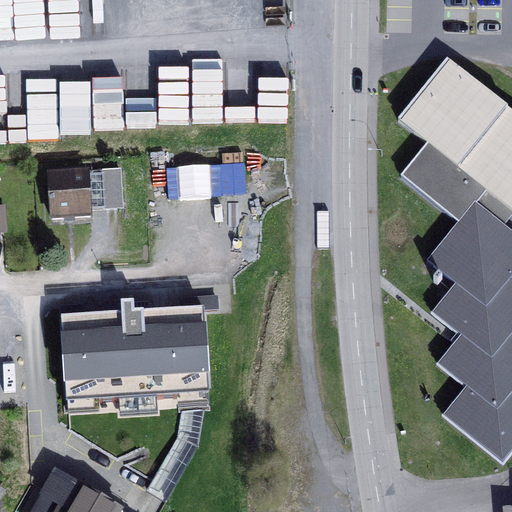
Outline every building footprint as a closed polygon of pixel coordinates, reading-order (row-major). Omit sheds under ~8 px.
[(476,207),(503,229),(511,218),(511,116),(448,65),(401,122),(429,146),(402,179),(460,226),(476,207)] [(90,218),(90,211),(123,209),(120,171),(49,176),(52,220),(90,218)] [(511,283),(510,282),(511,278),(511,236),(503,229),(476,207),(460,226),(429,264),(458,287),(435,315),(463,338),(458,345),(440,367),(469,390),(446,418),(503,464),(511,452),(511,283)] [(208,387),(204,313),(218,312),(217,299),(182,301),(183,314),(144,316),(134,317),(134,307),(121,308),(122,318),(82,320),(82,308),(62,309),(63,321),(62,322),(66,396),(67,396),(98,395),(99,404),(119,403),(157,401),(178,400),(177,389),(208,388),(208,387)] [(134,317),(144,316),(143,306),(134,307),(134,317)] [(195,408),(209,408),(208,388),(177,389),(178,400),(178,409),(195,408)] [(69,416),(99,414),(99,404),(98,395),(67,396),(69,416)] [(120,419),(158,417),(157,401),(119,403),(120,419)] [(181,413),(177,441),(146,494),(156,500),(165,505),(198,449),(203,420),(193,417),(181,413)] [(114,511),(56,478),(35,511),(114,511)]
